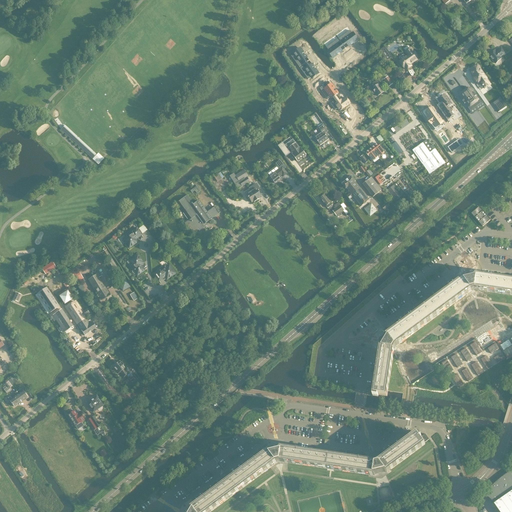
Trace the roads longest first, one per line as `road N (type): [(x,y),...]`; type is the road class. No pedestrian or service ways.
road 1 (unclassified): [(0,439),(499,17)]
road 2 (primary): [(91,511),(511,137)]
road 3 (residential): [(358,415),(363,380),(321,375),(324,351),(398,286),(410,288),(481,234),(511,235)]
road 4 (residential): [(358,415),(287,407),(147,511)]
road 5 (residential): [(461,492),(439,430),(358,415)]
